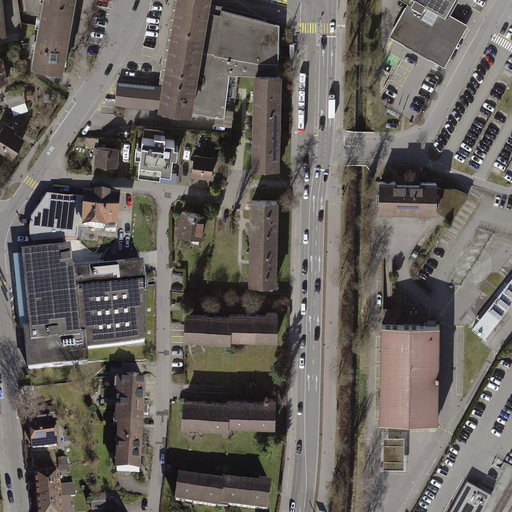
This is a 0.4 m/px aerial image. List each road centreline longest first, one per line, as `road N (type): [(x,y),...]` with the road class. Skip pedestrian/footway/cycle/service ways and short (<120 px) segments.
road 1 (primary): [(304,511),(317,146)]
road 2 (residential): [(153,511),(163,403),(164,190)]
road 3 (residential): [(317,146),(409,145),(430,131),(504,0)]
road 4 (residential): [(41,167),(104,70),(133,0)]
road 5 (residential): [(0,291),(11,441)]
road 6 (primary): [(317,146),(321,0)]
road 7 (residential): [(41,167),(65,179),(164,190)]
